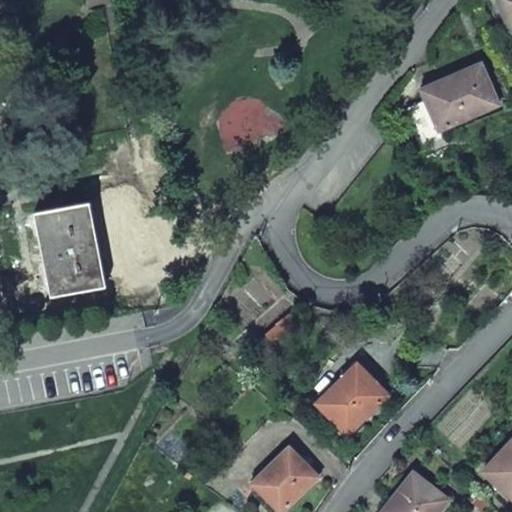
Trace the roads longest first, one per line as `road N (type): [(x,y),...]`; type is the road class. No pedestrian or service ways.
road 1 (residential): [(511,224),(488,213),(448,215),(367,284),(347,290),(319,286),(295,269),(281,235),(281,205),(447,0)]
road 2 (residential): [(337,511),(511,319)]
